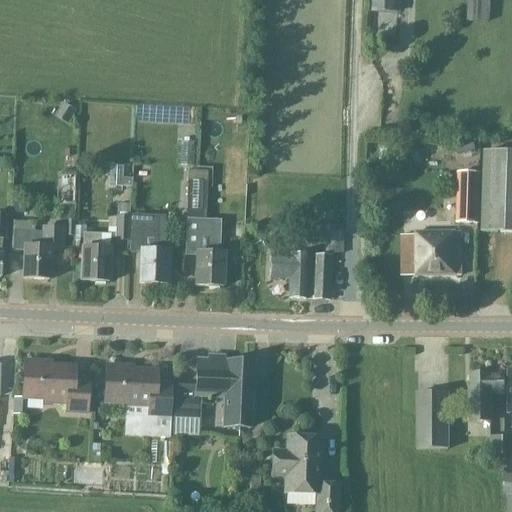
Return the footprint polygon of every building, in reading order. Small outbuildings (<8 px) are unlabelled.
[(396,14),(396,0),(369,0),(369,13),(396,14)] [(467,0),(467,22),(486,22),(486,0),(467,0)] [(76,113),(64,105),(56,119),(68,126),(76,113)] [(511,153),(484,153),(481,233),(511,234),(511,153)] [(108,187),(122,187),(123,167),(109,166),(108,187)] [(207,183),(207,171),(186,171),(186,183),(207,183)] [(457,188),(455,224),(477,224),(479,174),(469,174),(457,174),(457,188)] [(186,183),(185,183),(185,219),(207,219),(207,183),(186,183)] [(116,205),(114,241),(128,242),(130,205),(116,205)] [(164,217),(130,215),(129,251),(140,252),(139,284),(167,285),(168,251),(163,251),(164,217)] [(222,287),(223,254),(211,254),(212,221),(185,220),(184,254),(195,254),(194,286),(222,287)] [(60,267),(62,231),(41,230),(41,233),(12,232),(11,252),(23,253),(22,280),(48,281),(49,266),(60,267)] [(460,232),(414,232),(414,236),(402,236),(402,275),(460,274),(460,232)] [(107,283),(108,253),(97,252),(97,237),(82,236),(81,283),(107,283)] [(305,298),(313,298),(314,256),(306,256),(290,256),(269,255),(268,277),(289,277),(288,297),(305,298)] [(329,298),(329,256),(314,256),(313,298),(329,298)] [(84,411),(85,384),(72,383),(71,368),(40,367),(39,362),(23,361),(22,398),(44,398),(44,402),(64,403),(65,411),(84,411)] [(255,363),(225,362),(196,361),(195,387),(175,386),(174,419),(199,420),(200,398),(229,399),(228,429),(249,429),(249,417),(253,417),(255,363)] [(128,405),(139,406),(138,438),(165,439),(168,385),(153,384),(154,372),(123,370),(124,365),(106,365),(104,400),(128,401),(128,405)] [(504,374),(470,374),(470,423),(491,423),(491,395),(504,395),(504,374)] [(447,448),(446,392),(416,392),(417,449),(447,448)] [(21,399),(13,398),(12,410),(21,411),(21,399)] [(319,484),(319,436),(284,436),(284,451),(270,451),(270,477),(285,477),(285,496),(316,497),(316,511),(337,511),(338,485),(319,484)] [(502,455),(503,436),(489,436),(489,455),(502,455)] [(107,468),(89,467),(88,483),(106,484),(107,468)] [(503,497),(506,497),(506,511),(511,511),(511,475),(503,475),(503,497)] [(259,477),(249,477),(249,487),(259,487),(259,477)]
